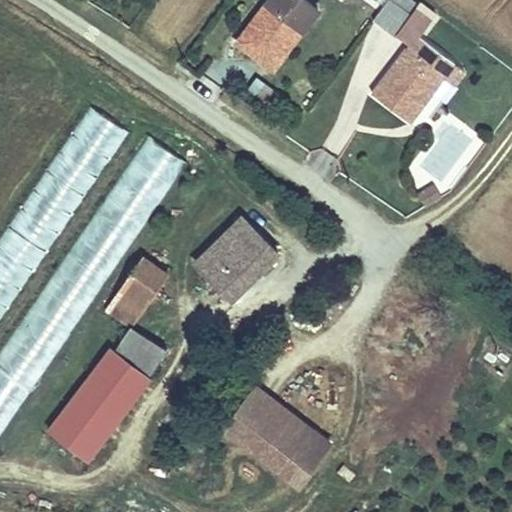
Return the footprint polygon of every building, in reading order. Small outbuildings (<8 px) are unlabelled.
[(303,0),(267,0),(234,42),(274,74),(321,14),(303,0)] [(385,1),(370,24),(390,39),(405,17),(385,1)] [(407,128),(438,84),(450,69),(409,39),(365,97),(407,128)] [(450,69),(438,84),(448,91),(459,76),(450,69)] [(77,97),(0,230),(0,323),(118,121),(77,97)] [(0,455),(177,151),(136,128),(0,361),(0,455)] [(413,197),(421,210),(435,201),(426,188),(413,197)] [(261,232),(229,202),(186,244),(187,247),(215,279),(199,294),(218,315),(287,242),(268,225),(261,232)] [(275,218),(268,225),(287,242),(294,235),(275,218)] [(168,274),(141,255),(113,296),(140,315),(168,274)] [(116,354),(152,381),(165,351),(130,329),(116,354)] [(116,354),(111,349),(47,431),(88,463),(152,381),(116,354)] [(330,442),(255,382),(220,426),(296,485),(330,442)]
